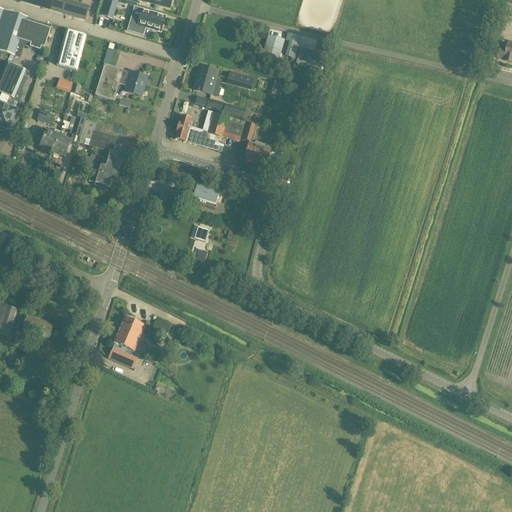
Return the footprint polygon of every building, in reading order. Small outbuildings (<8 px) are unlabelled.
[(29,0),(28,4),(50,10),(53,0),(29,0)] [(62,14),(66,2),(60,0),(56,12),(62,14)] [(117,1),(113,0),(104,0),(99,16),(110,20),(117,1)] [(171,0),(144,0),(144,2),(156,5),(155,7),(169,10),(171,0)] [(66,2),(62,14),(85,20),(88,9),(66,2)] [(135,9),(127,33),(144,38),(146,31),(160,35),(165,18),(135,9)] [(43,53),(52,28),(27,19),(4,12),(0,23),(0,52),(14,58),(18,46),(18,45),(43,53)] [(77,72),(87,37),(65,31),(56,66),(77,72)] [(295,59),(301,40),(288,36),(286,42),(289,43),(285,56),(295,59)] [(278,60),(283,41),(269,37),(264,56),(278,60)] [(509,43),(503,42),(501,50),(500,50),(498,60),(504,61),(504,62),(511,63),(511,43),(509,42),(509,43)] [(320,72),(321,67),(325,56),(301,48),(296,64),(320,72)] [(7,64),(0,80),(0,93),(9,97),(14,99),(25,72),(7,64)] [(130,73),(104,66),(95,96),(114,102),(119,85),(126,87),(124,93),(141,98),(147,78),(130,73)] [(217,89),(219,82),(215,81),(218,72),(200,67),(193,91),(211,96),(213,88),(217,89)] [(253,89),(255,79),(232,73),(229,83),(253,89)] [(69,94),(73,84),(60,80),(56,90),(69,94)] [(286,100),(289,89),(269,84),(266,94),(286,100)] [(78,96),(81,87),(74,85),(71,94),(78,96)] [(5,107),(0,117),(0,130),(2,131),(4,131),(5,130),(8,132),(21,102),(14,99),(9,97),(5,107)] [(221,113),(223,104),(209,100),(207,109),(221,113)] [(233,117),(242,120),(245,111),(235,108),(233,117)] [(53,127),(57,116),(40,111),(37,122),(53,127)] [(85,121),(87,116),(82,114),(81,117),(78,116),(76,119),(72,117),(68,130),(71,131),(70,135),(81,138),(86,121),(85,121)] [(197,122),(192,120),(181,118),(175,140),(218,153),(222,138),(240,143),(245,124),(208,115),(203,132),(194,129),(197,122)] [(117,139),(100,134),(102,126),(86,121),(81,138),(79,144),(89,147),(104,152),(100,166),(94,164),(89,182),(95,184),(95,186),(104,189),(105,187),(109,188),(112,178),(117,179),(126,150),(115,146),(117,139)] [(250,143),(255,126),(248,124),(243,141),(250,143)] [(53,134),(42,130),(38,139),(43,141),(40,148),(53,153),(60,137),(59,137),(60,133),(55,131),(53,134)] [(65,158),(72,142),(60,137),(53,153),(65,158)] [(266,166),(270,151),(249,145),(245,160),(266,166)] [(207,188),(195,184),(192,192),(195,193),(192,201),(199,203),(198,206),(215,212),(218,203),(217,203),(220,193),(210,190),(211,188),(207,187),(207,188)] [(167,211),(172,197),(161,194),(156,208),(167,211)] [(0,330),(10,334),(17,311),(0,305),(0,330)] [(48,341),(53,326),(27,318),(22,333),(48,341)] [(157,319),(152,328),(166,335),(171,325),(157,319)] [(113,351),(109,359),(133,370),(137,361),(130,358),(132,352),(133,352),(144,328),(132,323),(132,321),(129,320),(127,321),(125,320),(112,350),(113,351)] [(18,346),(21,337),(16,336),(13,344),(18,346)] [(157,384),(154,391),(157,392),(156,395),(159,396),(164,386),(157,384)]
